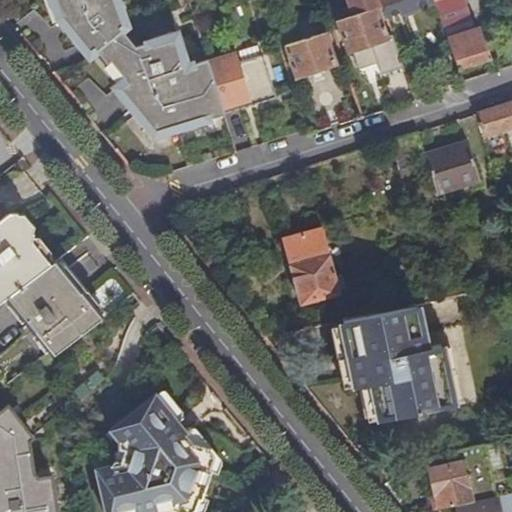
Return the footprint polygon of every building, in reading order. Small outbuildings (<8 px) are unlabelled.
[(58,0),(60,4),(55,6),(60,20),(77,40),(124,22),(116,13),(120,9),(117,0),(58,0)] [(383,8),(379,0),(348,0),(352,14),(375,7),(376,10),(383,8)] [(379,0),(383,8),(386,18),(413,9),(434,2),(433,0),(379,0)] [(433,0),(434,2),(442,26),(444,26),(457,67),(490,57),(479,24),(472,27),(462,0),(433,0)] [(381,73),(403,66),(393,36),(386,38),(376,10),(375,7),(352,14),(337,19),(347,50),(370,43),(381,73)] [(415,13),(413,9),(386,18),(388,23),(415,13)] [(124,22),(77,40),(90,56),(95,52),(105,64),(108,61),(123,80),(115,87),(123,96),(127,93),(134,102),(130,106),(154,135),(223,112),(222,108),(207,59),(207,57),(186,64),(176,32),(134,45),(121,30),(126,25),(124,22)] [(511,30),(502,34),(511,61),(511,30)] [(325,31),(286,44),(296,75),(335,62),(325,31)] [(222,108),(274,92),(262,53),(238,61),(235,50),(207,59),(222,108)] [(222,108),(223,112),(275,96),(274,92),(222,108)] [(127,93),(123,96),(130,106),(134,102),(127,93)] [(511,100),(478,112),(485,133),(511,125),(511,100)] [(417,130),(390,139),(399,168),(426,161),(424,154),(417,130)] [(424,154),(426,161),(435,192),(478,180),(467,142),(424,154)] [(0,300),(8,295),(50,263),(32,242),(33,234),(24,231),(17,222),(17,213),(8,212),(0,217),(0,300)] [(322,227),(282,237),(299,301),(339,291),(322,227)] [(81,290),(56,259),(50,263),(8,295),(25,316),(66,284),(74,295),(81,290)] [(101,317),(81,290),(74,295),(66,284),(25,316),(52,350),(56,353),(101,317)] [(414,302),(342,318),(356,381),(370,377),(380,417),(452,402),(439,346),(424,348),(414,302)] [(156,395),(114,429),(121,438),(122,445),(128,447),(122,464),(116,462),(110,466),(98,468),(108,511),(153,511),(158,511),(157,507),(168,505),(185,510),(186,508),(189,509),(193,507),(198,494),(200,495),(209,468),(208,467),(212,454),(211,451),(206,449),(206,446),(192,442),(184,432),(186,430),(156,395)] [(0,432),(18,418),(8,405),(0,411),(0,432)] [(33,438),(18,418),(0,432),(0,511),(57,511),(52,474),(37,476),(33,472),(29,441),(33,438)] [(501,439),(483,442),(489,470),(507,466),(501,439)] [(483,442),(456,449),(458,461),(429,467),(437,507),(457,503),(511,490),(511,464),(507,466),(489,470),(483,442)] [(511,511),(511,490),(457,503),(459,511),(511,511)]
